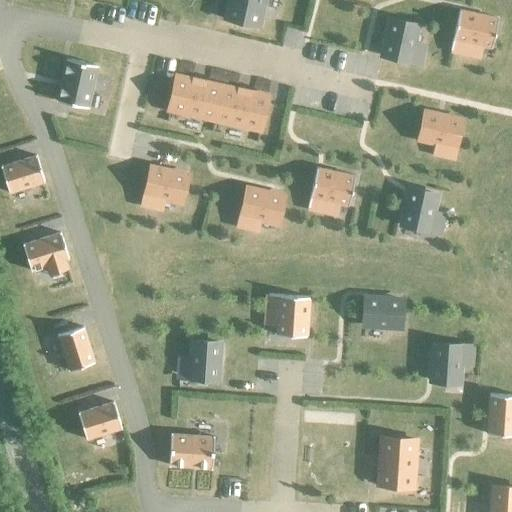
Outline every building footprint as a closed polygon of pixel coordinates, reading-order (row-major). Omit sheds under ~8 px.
[(258,25),(263,0),(227,0),(224,18),(258,25)] [(489,51),(496,21),(457,12),(451,41),(448,52),(457,54),(460,44),(489,51)] [(408,63),(416,27),(389,20),(381,56),(408,63)] [(86,109),(95,66),(64,59),(55,102),(86,109)] [(213,121),(221,87),(176,77),(168,111),(213,121)] [(259,131),(266,97),(221,87),(213,121),(259,131)] [(453,149),(459,122),(423,113),(417,140),(453,149)] [(44,183),(35,156),(0,167),(0,168),(8,194),(44,183)] [(180,203),(186,176),(149,169),(144,196),(180,203)] [(347,209),(354,179),(315,170),(306,210),(315,212),(317,202),(347,209)] [(276,224),(282,197),(246,189),(240,216),(276,224)] [(428,231),(436,195),(408,189),(401,226),(428,231)] [(68,260),(59,233),(21,245),(30,272),(45,267),(47,273),(67,266),(65,261),(68,260)] [(304,337),(307,297),(266,295),(265,304),(276,304),(274,335),(304,337)] [(399,328),(401,300),(364,298),(362,325),(399,328)] [(93,363),(83,328),(56,336),(67,371),(93,363)] [(216,380),(218,343),(190,341),(188,378),(216,380)] [(457,383),(459,346),(431,344),(429,381),(457,383)] [(511,396),(489,395),(486,434),(511,435),(511,396)] [(120,429),(112,402),(76,413),(85,440),(120,429)] [(211,469),(213,438),(169,435),(167,466),(187,468),(211,469)] [(412,487),(415,440),(379,438),(378,468),(377,485),(412,487)] [(511,511),(511,488),(493,487),(491,511),(511,511)]
